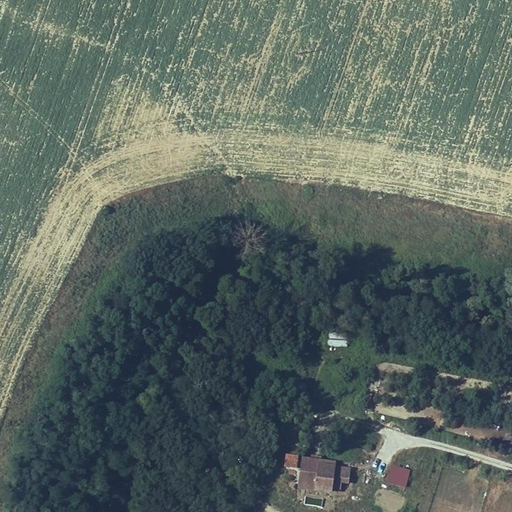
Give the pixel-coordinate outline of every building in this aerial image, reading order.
[(328,335),(328,347),(347,346),(347,334),(328,335)] [(297,471),(299,457),(287,456),(285,469),(297,471)] [(351,469),(336,467),(337,463),(302,459),(299,492),(333,496),(334,489),(341,490),(342,485),(349,485),(351,469)] [(409,470),(390,467),(386,485),(405,489),(409,470)] [(304,505),(322,506),(322,499),(305,497),(304,505)]
